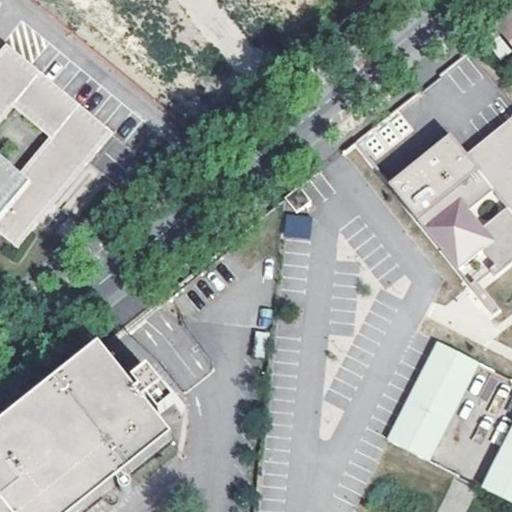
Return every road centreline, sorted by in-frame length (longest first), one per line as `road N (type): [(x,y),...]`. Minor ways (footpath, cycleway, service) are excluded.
road 1 (tertiary): [(460,0),(0,362)]
road 2 (unknown): [(214,415),(242,376),(248,278)]
